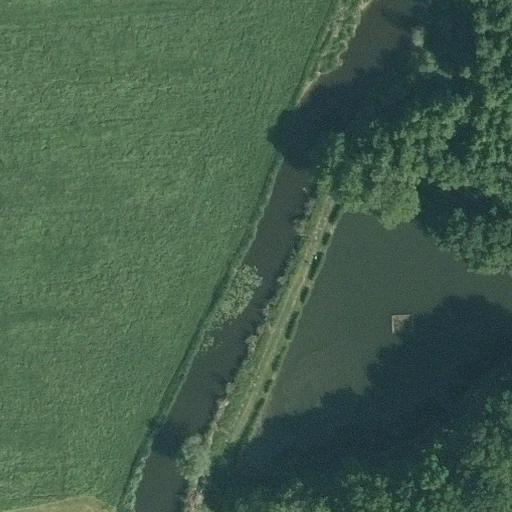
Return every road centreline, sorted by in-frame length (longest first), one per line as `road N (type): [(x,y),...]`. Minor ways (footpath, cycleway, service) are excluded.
road 1 (track): [(511,442),(424,447),(309,477),(227,472),(218,498),(202,511)]
road 2 (track): [(511,496),(285,511)]
